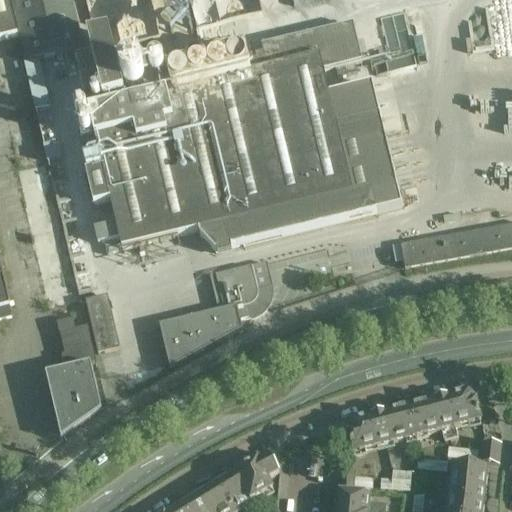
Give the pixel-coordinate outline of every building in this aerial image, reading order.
[(0,0),(0,43),(18,39),(9,0),(0,0)] [(84,51),(71,0),(32,0),(12,5),(26,65),(84,51)] [(358,46),(353,27),(262,49),(264,56),(271,85),(322,73),(318,56),(358,46)] [(90,42),(105,103),(125,99),(109,37),(90,42)] [(112,205),(118,228),(99,232),(103,247),(105,247),(121,243),(124,252),(199,233),(200,239),(216,255),(218,255),(219,257),(233,254),(232,250),(379,216),(374,197),(398,192),(380,118),(336,129),(322,73),(271,85),(264,56),(251,59),(255,76),(249,78),(174,95),(107,111),(105,103),(90,42),(89,43),(92,54),(76,58),(90,115),(91,115),(104,172),(87,176),(95,209),(112,205)] [(322,73),(362,63),(358,46),(318,56),(322,73)] [(168,70),(174,95),(249,78),(243,53),(168,70)] [(40,133),(48,164),(63,160),(55,129),(40,133)] [(511,228),(479,235),(440,242),(445,265),(479,259),(511,253),(511,228)] [(440,242),(400,249),(404,273),(445,265),(440,242)] [(124,252),(121,243),(105,247),(108,257),(124,253),(124,252)] [(0,310),(9,309),(0,268),(0,310)] [(270,292),(259,295),(253,272),(217,280),(225,315),(160,330),(170,373),(242,333),(240,324),(255,320),(258,319),(262,316),(264,314),(267,311),(269,307),(270,303),(270,299),(270,296),(270,292)] [(84,301),(107,296),(104,284),(81,290),(84,301)] [(87,303),(99,357),(120,352),(108,299),(87,303)] [(0,322),(12,320),(9,309),(0,310),(0,322)] [(66,375),(79,372),(97,368),(88,329),(75,332),(73,322),(58,326),(60,336),(65,357),(62,358),(66,375)] [(79,372),(66,375),(50,379),(62,432),(79,428),(77,420),(99,414),(93,387),(83,389),(79,372)] [(481,424),(476,403),(474,397),(469,394),(409,410),(417,441),(481,424)] [(409,410),(348,425),(345,430),(352,458),(417,441),(409,410)] [(474,465),(479,466),(498,468),(502,446),(484,444),(482,456),(479,456),(479,453),(467,452),(466,462),(474,463),(474,465)] [(455,451),(454,461),(466,462),(467,452),(455,451)] [(385,479),(392,478),(392,473),(393,473),(389,456),(380,458),(385,479)] [(236,476),(251,504),(273,493),(268,483),(279,477),(269,459),(258,465),(257,463),(235,474),(236,476)] [(418,461),(417,472),(427,473),(428,462),(418,461)] [(428,462),(427,473),(436,474),(438,463),(428,462)] [(447,475),(448,464),(438,463),(436,474),(447,475)] [(482,511),(488,473),(479,471),(452,468),(450,478),(455,478),(450,511),(482,511)] [(341,473),(339,494),(337,511),(385,511),(386,509),(368,507),(370,497),(353,495),(353,491),(370,493),(371,482),(354,481),(354,474),(341,473)] [(392,478),(392,482),(392,483),(401,484),(402,474),(393,473),(392,473),(392,478)] [(412,475),(402,474),(401,484),(411,484),(412,475)] [(236,476),(218,487),(233,511),(243,511),(242,510),(251,504),(236,476)] [(427,477),(417,476),(415,486),(426,487),(427,477)] [(381,481),(380,492),(391,493),(392,483),(392,482),(381,481)] [(391,493),(401,494),(401,484),(392,483),(391,493)] [(401,494),(410,494),(411,484),(401,484),(401,494)] [(414,495),(425,497),(426,487),(415,486),(414,495)] [(233,511),(218,487),(202,497),(210,511),(233,511)] [(413,505),(424,506),(425,497),(414,495),(413,505)] [(210,511),(202,497),(184,508),(186,511),(210,511)]
